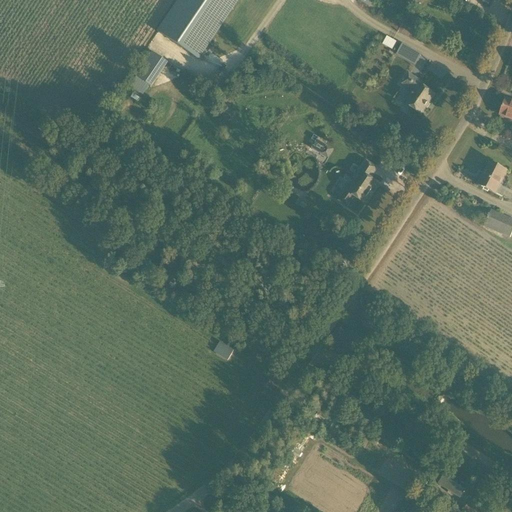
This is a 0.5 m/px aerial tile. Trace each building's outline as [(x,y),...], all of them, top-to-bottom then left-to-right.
[(180,0),(158,33),(198,60),(238,0),(180,0)] [(397,43),(393,41),(386,37),(382,44),(393,50),(397,43)] [(414,52),(409,62),(416,66),(421,56),(414,52)] [(151,88),(168,64),(152,53),(135,77),(151,88)] [(422,83),(410,76),(409,75),(402,85),(415,93),(406,105),(421,115),(434,95),(420,86),(422,83)] [(511,102),(506,100),(500,116),(511,120),(511,102)] [(359,137),(364,131),(356,122),(350,128),(359,137)] [(370,179),(373,175),(377,169),(367,162),(355,180),(356,181),(348,193),(346,191),(339,201),(347,207),(354,198),(363,204),(377,184),(370,179)] [(496,195),(507,172),(490,164),(484,176),(483,176),(478,185),(496,195)] [(295,203),(299,197),(292,193),(288,199),(295,203)] [(300,219),(305,211),(286,199),(280,207),(300,219)] [(511,233),(511,219),(491,211),(484,227),(510,238),(511,233)] [(226,359),(236,365),(244,354),(234,347),(226,359)] [(511,432),(496,421),(478,410),(459,403),(443,392),(449,384),(448,383),(441,393),(443,394),(458,404),(477,412),(495,422),(511,434),(511,432)] [(317,421),(326,407),(320,403),(311,416),(313,417),(317,421)] [(511,455),(501,451),(483,441),(466,428),(451,414),(436,404),(435,403),(428,413),(429,414),(435,405),(450,415),(465,429),(482,442),(500,453),(511,457),(511,455)] [(309,438),(320,422),(317,421),(313,417),(302,434),(309,438)] [(375,431),(378,425),(374,422),(370,428),(375,431)] [(382,427),(377,433),(384,438),(388,432),(382,427)] [(398,449),(407,436),(399,431),(391,444),(398,449)] [(282,459),(268,478),(275,483),(289,464),(282,459)] [(460,499),(469,484),(449,471),(439,486),(460,499)]
